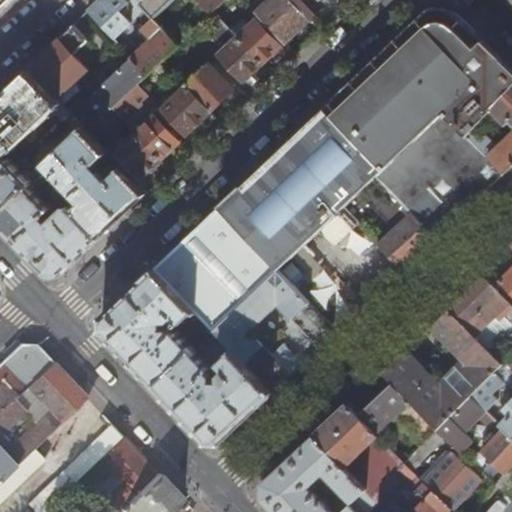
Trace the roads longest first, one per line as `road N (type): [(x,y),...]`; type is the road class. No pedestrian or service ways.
road 1 (residential): [(387,0),(59,320)]
road 2 (residential): [(212,488),(511,197)]
road 3 (tertiary): [(212,488),(59,320)]
